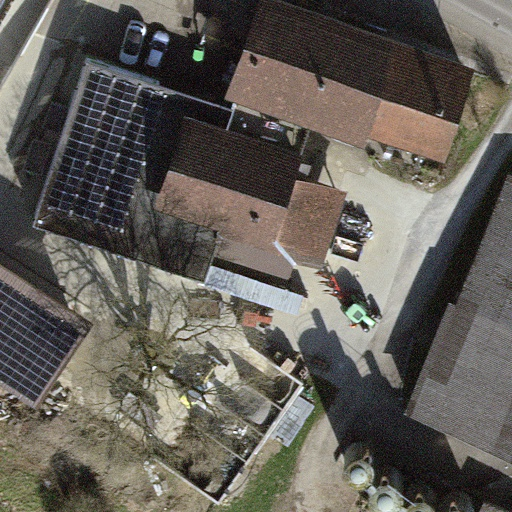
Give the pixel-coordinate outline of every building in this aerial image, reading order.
[(474,71),(286,0),(279,0),(243,95),(437,168),(474,71)] [(303,155),(90,78),(48,193),(261,270),(303,155)] [(511,203),(413,422),(511,466),(511,203)] [(430,511),(371,488),(361,511),(430,511)] [(511,511),(511,501),(487,489),(475,511),(511,511)]
